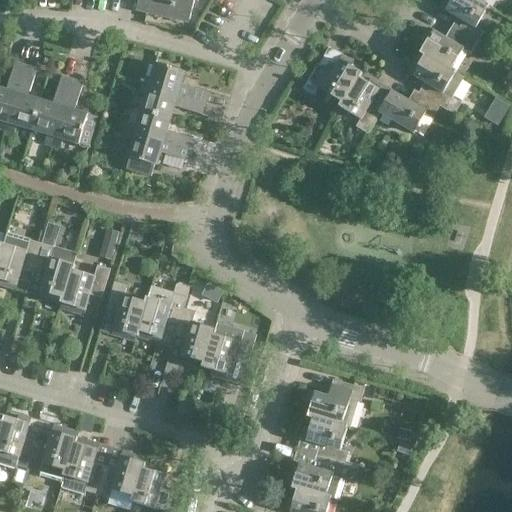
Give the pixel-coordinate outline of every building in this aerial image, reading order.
[(138,0),(136,10),(146,13),(149,0),(138,0)] [(159,0),(149,0),(146,13),(189,23),(194,0),(163,0),(163,1),(159,0)] [(478,0),(445,0),(441,8),(457,18),(451,28),(477,43),(484,32),(476,28),(489,6),(484,3),(478,0)] [(450,72),(452,69),(463,50),(470,54),(483,62),(489,51),(477,44),(477,43),(451,28),(445,38),(428,28),(422,39),(426,42),(419,54),(424,56),(450,72)] [(342,56),(332,72),(318,63),(302,89),(314,96),(318,89),(341,102),(356,76),(359,78),(362,74),(350,67),(353,62),(342,56)] [(450,72),(424,56),(419,65),(414,62),(408,73),(424,83),(419,93),(418,94),(440,106),(455,115),(462,104),(452,98),(464,78),(455,73),(456,71),(452,69),(450,72)] [(0,123),(0,131),(6,133),(26,66),(15,63),(7,91),(0,88),(0,120),(1,121),(0,123)] [(141,76),(139,84),(206,104),(209,93),(181,85),(185,72),(155,63),(151,79),(141,76)] [(28,97),(37,69),(26,66),(6,133),(14,135),(17,126),(32,130),(41,101),(28,97)] [(356,76),(341,102),(338,107),(360,119),(356,127),(367,134),(380,113),(383,108),(382,108),(372,102),(382,85),(371,79),(368,83),(359,78),(356,76)] [(53,104),(41,101),(32,130),(47,135),(44,145),(52,147),(72,80),(61,77),(53,104)] [(72,80),(52,147),(60,149),(63,140),(87,147),(96,117),(75,111),(83,83),(72,80)] [(146,95),(141,110),(171,119),(175,107),(202,115),(206,104),(139,84),(136,92),(146,95)] [(391,91),(382,108),(383,108),(380,113),(413,133),(426,112),(433,117),(440,106),(418,94),(419,93),(414,90),(408,101),(391,91)] [(171,119),(141,110),(137,125),(127,123),(125,131),(192,151),(195,140),(167,132),(171,119)] [(192,151),(125,131),(122,139),(132,142),(127,157),(130,158),(126,169),(151,177),(155,165),(157,166),(161,153),(188,162),(192,151)] [(41,244),(33,273),(44,276),(38,297),(60,303),(70,270),(73,271),(75,266),(73,265),(77,253),(54,247),(60,227),(48,223),(45,233),(41,244)] [(129,239),(135,241),(143,236),(145,230),(132,226),(129,239)] [(2,244),(0,249),(3,250),(0,262),(0,285),(16,290),(22,269),(33,273),(41,244),(30,241),(30,239),(7,233),(3,245),(2,244)] [(111,260),(115,249),(102,246),(99,257),(111,260)] [(94,277),(73,271),(70,270),(60,303),(62,304),(60,309),(84,316),(90,295),(102,299),(110,270),(97,266),(94,277)] [(114,282),(106,311),(118,314),(112,335),(137,342),(138,337),(140,332),(148,304),(145,303),(124,296),(127,286),(114,282)] [(148,304),(140,332),(138,337),(160,344),(166,323),(177,326),(183,308),(183,309),(190,286),(180,283),(176,285),(174,293),(151,287),(148,298),(146,298),(145,303),(148,304)] [(183,308),(177,326),(174,337),(186,341),(180,361),(194,366),(196,361),(203,363),(212,334),(215,335),(217,330),(192,323),(196,312),(183,309),(183,308)] [(212,334),(203,363),(202,368),(213,371),(211,376),(225,380),(232,360),(248,364),(257,336),(244,332),(241,343),(215,335),(212,334)] [(333,380),(328,396),(310,391),(306,403),(311,405),(307,418),(312,419),(346,429),(347,428),(350,428),(358,402),(360,402),(364,389),(333,380)] [(0,464),(16,469),(17,466),(28,470),(37,441),(26,437),(31,419),(19,415),(17,420),(4,416),(0,431),(0,464)] [(304,427),(301,439),(319,445),(316,456),(345,465),(348,453),(340,450),(346,429),(312,419),(310,429),(304,427)] [(37,441),(28,470),(41,473),(39,476),(61,483),(64,471),(67,472),(78,438),(79,433),(54,426),(48,444),(37,441)] [(399,428),(396,439),(410,442),(413,431),(399,428)] [(64,471),(61,483),(62,483),(61,488),(85,495),(86,492),(97,495),(105,466),(94,463),(99,445),(87,441),(78,438),(67,472),(64,471)] [(400,443),(397,453),(410,457),(413,447),(400,443)] [(117,470),(105,466),(97,495),(109,499),(112,490),(132,497),(136,498),(146,464),(133,460),(134,455),(122,451),(117,470)] [(294,462),(290,474),(286,487),(297,490),(330,500),(338,503),(344,480),(341,479),(341,477),(345,465),(316,456),(313,468),(294,462)] [(136,498),(132,497),(131,502),(160,510),(159,511),(173,511),(179,494),(162,489),(168,470),(155,467),(146,464),(136,498)] [(396,493),(399,482),(387,478),(383,489),(396,493)] [(326,511),(330,500),(297,490),(294,500),(289,498),(285,511),(289,511),(326,511)]
